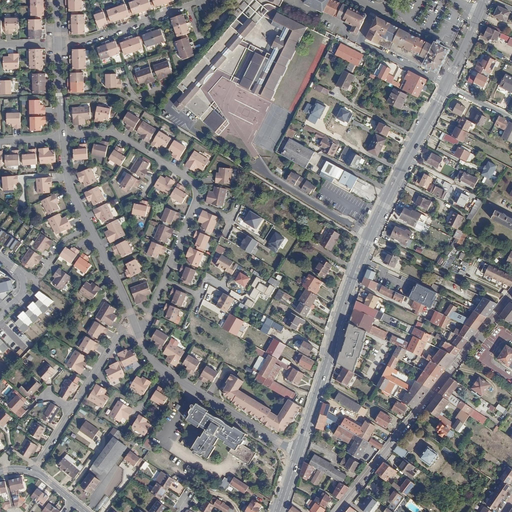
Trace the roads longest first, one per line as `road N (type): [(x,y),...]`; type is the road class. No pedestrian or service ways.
road 1 (tertiary): [(445,85),(366,242),(299,451)]
road 2 (tertiary): [(336,511),(511,293)]
road 3 (residential): [(164,369),(299,451)]
road 4 (residential): [(190,5),(57,44)]
road 5 (residential): [(377,8),(359,42),(445,85)]
